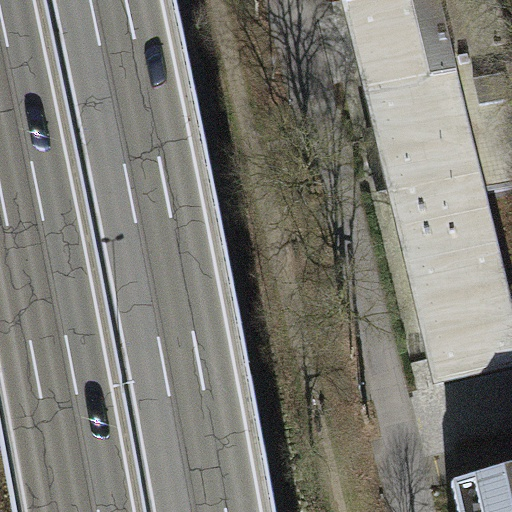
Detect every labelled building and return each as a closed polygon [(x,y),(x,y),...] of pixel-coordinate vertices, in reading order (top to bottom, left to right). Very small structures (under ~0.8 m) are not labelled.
[(325,0),(329,13),(345,8),(380,0),(325,0)] [(393,214),(483,194),(438,0),(380,0),(345,8),(393,214)] [(511,187),(483,194),(511,319),(511,187)] [(511,366),(511,319),(483,194),(393,214),(433,385),(511,366)] [(511,511),(511,476),(448,490),(452,511),(511,511)]
